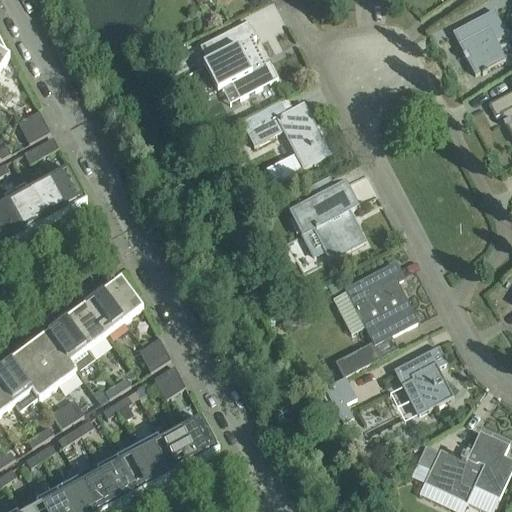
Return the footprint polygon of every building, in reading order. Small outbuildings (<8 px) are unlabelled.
[(494,14),(453,35),(464,57),(463,57),(465,62),(466,61),(475,78),(503,63),(494,44),(507,37),(494,14)] [(248,25),(199,50),(207,64),(202,66),(217,94),(231,87),(239,102),(278,82),(269,66),(266,68),(253,42),(256,40),(248,25)] [(0,75),(10,60),(4,56),(6,53),(0,41),(0,75)] [(183,49),(166,59),(170,67),(188,57),(183,49)] [(511,83),(511,95),(489,107),(496,120),(501,117),(504,124),(503,125),(505,128),(507,128),(511,137),(511,81),(511,82),(511,83)] [(303,109),(287,117),(281,105),(241,125),(248,139),(254,150),(283,135),(295,158),(267,173),(275,189),(306,173),(305,171),(329,158),(303,109)] [(18,127),(24,137),(45,126),(39,115),(24,123),(18,127)] [(50,137),(45,126),(24,137),(29,148),(50,137)] [(32,153),(38,164),(59,152),(53,142),(32,153)] [(7,150),(0,153),(0,163),(11,158),(7,150)] [(24,157),(30,168),(38,164),(32,153),(24,157)] [(8,166),(0,170),(0,180),(12,174),(8,166)] [(67,217),(87,206),(70,173),(49,184),(67,217)] [(49,184),(29,194),(47,227),(67,217),(49,184)] [(47,227),(29,194),(25,187),(4,198),(8,206),(9,205),(27,238),(47,227)] [(363,245),(348,215),(356,211),(345,189),(292,217),(314,260),(326,254),(330,262),(363,245)] [(0,236),(7,249),(27,238),(9,205),(8,206),(4,198),(0,200),(0,236)] [(348,297),(335,303),(354,339),(367,332),(374,346),(375,348),(391,339),(417,326),(396,286),(403,282),(396,268),(347,294),(348,297)] [(121,283),(103,296),(125,326),(143,312),(121,283)] [(85,310),(107,339),(125,326),(103,296),(85,310)] [(85,310),(67,323),(89,353),(107,339),(85,310)] [(284,326),(295,325),(294,312),(283,312),(284,326)] [(88,354),(89,353),(67,323),(49,337),(71,367),(77,376),(78,377),(95,364),(88,354)] [(49,337),(10,366),(37,403),(38,402),(39,404),(77,376),(71,367),(49,337)] [(165,353),(160,343),(145,352),(139,355),(145,366),(165,353)] [(369,348),(337,365),(345,381),(347,380),(348,379),(377,364),(377,363),(370,350),(369,348)] [(439,350),(394,373),(402,390),(417,419),(429,414),(454,401),(438,371),(447,367),(439,350)] [(165,353),(145,366),(151,377),(171,364),(165,353)] [(10,366),(0,372),(0,389),(14,409),(19,416),(37,403),(10,366)] [(180,381),(174,371),(154,383),(160,394),(180,381)] [(160,394),(166,404),(186,392),(180,381),(160,394)] [(345,381),(324,392),(342,427),(353,422),(346,408),(356,402),(345,381)] [(120,396),(131,389),(126,382),(115,389),(120,396)] [(0,389),(0,419),(14,409),(0,389)] [(120,396),(115,389),(105,396),(109,403),(120,396)] [(132,408),(127,400),(115,408),(120,416),(132,408)] [(62,433),(84,419),(74,404),(53,418),(62,433)] [(120,416),(115,408),(103,416),(108,423),(120,416)] [(182,433),(200,466),(220,455),(202,422),(182,433)] [(94,432),(89,425),(77,433),(81,440),(94,432)] [(43,445),(54,438),(49,431),(38,438),(43,445)] [(69,448),(81,440),(77,433),(58,444),(63,452),(69,448)] [(180,477),(200,466),(182,433),(162,444),(180,477)] [(160,488),(180,477),(162,444),(158,436),(138,447),(160,488)] [(439,456),(425,487),(467,507),(475,491),(499,502),(509,481),(511,475),(511,463),(504,460),(509,449),(508,449),(509,446),(493,438),(492,441),(480,436),(471,454),(466,451),(463,458),(461,463),(440,454),(439,456)] [(43,445),(38,438),(27,445),(32,452),(43,445)] [(140,498),(160,488),(138,447),(118,457),(140,498)] [(55,457),(50,449),(38,457),(43,465),(55,457)] [(11,456),(0,462),(5,470),(15,463),(11,456)] [(38,457),(26,465),(31,472),(43,465),(38,457)] [(120,509),(140,498),(118,457),(96,469),(100,477),(102,476),(120,509)] [(420,464),(412,480),(423,485),(431,469),(420,464)] [(77,479),(82,487),(95,511),(114,511),(120,509),(102,476),(100,477),(96,469),(77,479)] [(0,481),(0,482),(4,489),(17,482),(12,474),(0,481)] [(69,511),(95,511),(82,487),(81,487),(77,479),(56,491),(60,499),(61,498),(69,511)] [(37,500),(41,509),(43,511),(69,511),(61,498),(60,499),(56,491),(37,500)]
